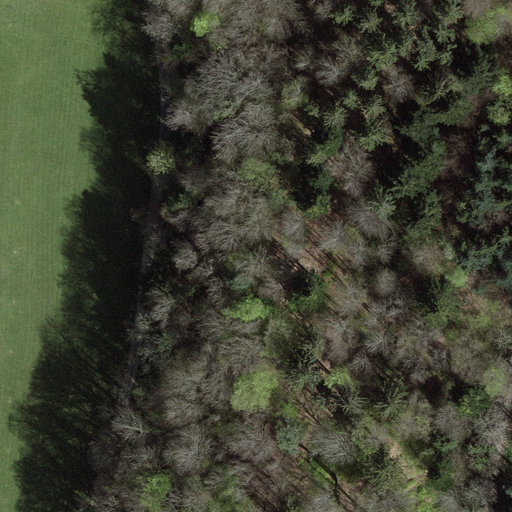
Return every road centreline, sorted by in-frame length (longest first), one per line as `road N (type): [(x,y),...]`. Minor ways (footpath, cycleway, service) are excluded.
road 1 (track): [(148,0),(170,98),(144,313),(99,511)]
road 2 (track): [(511,375),(491,444),(488,511)]
